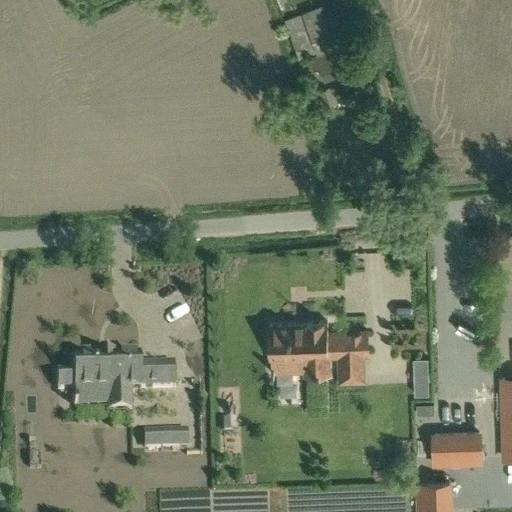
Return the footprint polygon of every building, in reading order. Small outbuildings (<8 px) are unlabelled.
[(317,8),(284,19),(297,59),(335,45),(330,33),(326,34),(317,8)] [(333,53),(331,48),(310,56),(314,66),(319,65),(324,78),(355,67),(348,48),(333,53)] [(307,320),(307,321),(269,323),(270,357),(305,355),(305,373),(329,372),(329,355),(368,353),(367,329),(328,331),(327,320),(323,320),(323,319),(307,320)] [(138,364),(137,353),(71,356),(71,370),(55,371),(56,389),(72,388),(72,389),(106,388),(107,408),(130,407),(129,387),(173,385),(172,362),(138,364)] [(429,394),(428,357),(413,358),(415,394),(429,394)] [(511,457),(511,377),(501,377),(503,457),(511,457)] [(416,404),(417,414),(434,413),(434,403),(416,404)] [(187,447),(186,430),(143,431),(143,448),(187,447)] [(432,432),(433,466),(483,464),(482,430),(432,432)]
